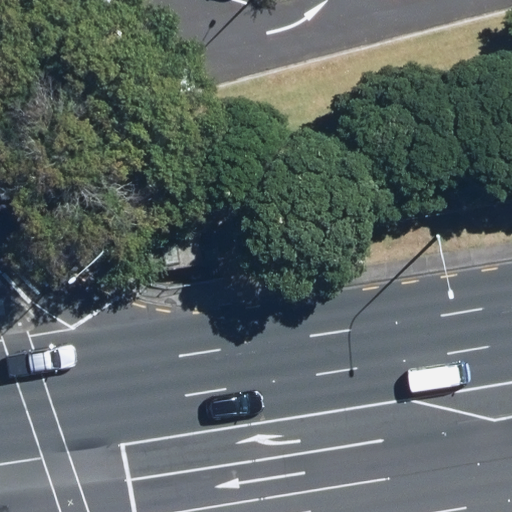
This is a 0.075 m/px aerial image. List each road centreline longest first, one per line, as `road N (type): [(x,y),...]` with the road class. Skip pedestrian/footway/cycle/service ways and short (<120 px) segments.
road 1 (primary): [(511,455),(186,511)]
road 2 (primary): [(0,224),(44,272),(102,312),(155,328),(259,339)]
road 3 (primary): [(0,384),(259,339)]
road 4 (primary): [(259,339),(511,296)]
